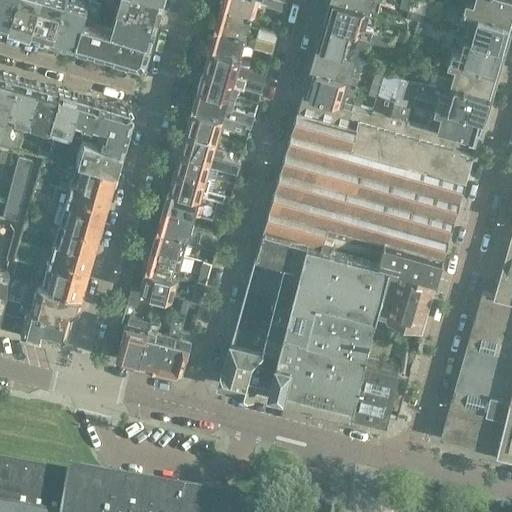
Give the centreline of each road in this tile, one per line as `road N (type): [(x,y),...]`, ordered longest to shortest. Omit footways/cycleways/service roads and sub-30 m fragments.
road 1 (residential): [(305,0),(182,405)]
road 2 (residential): [(511,93),(413,463)]
road 3 (residential): [(85,386),(161,97)]
road 4 (unclassified): [(85,386),(110,455),(206,478),(242,462),(259,424)]
road 5 (residential): [(0,49),(161,97)]
